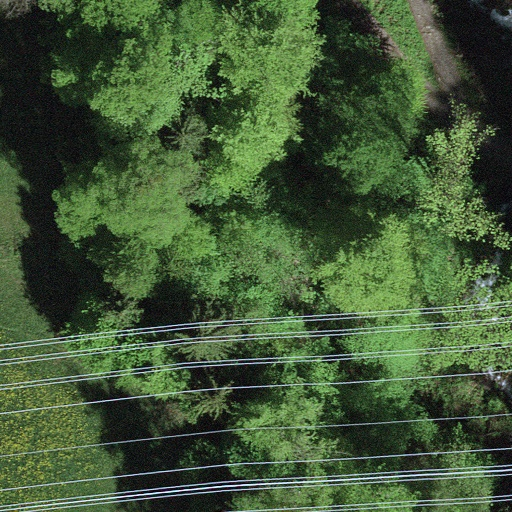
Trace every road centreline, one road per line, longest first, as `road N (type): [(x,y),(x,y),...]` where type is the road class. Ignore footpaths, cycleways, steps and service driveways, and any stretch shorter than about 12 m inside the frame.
road 1 (track): [(481,136),(411,76),(347,0)]
road 2 (track): [(424,0),(481,136)]
